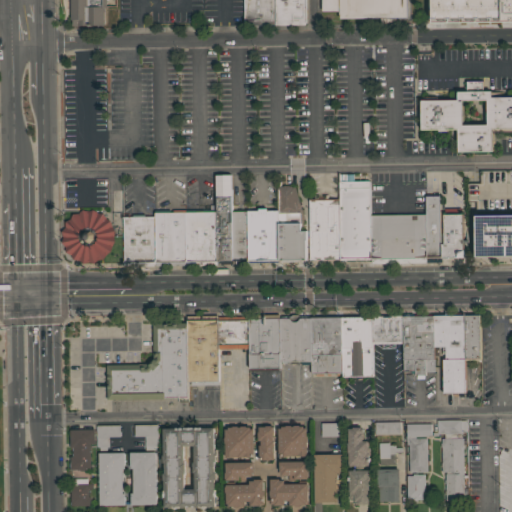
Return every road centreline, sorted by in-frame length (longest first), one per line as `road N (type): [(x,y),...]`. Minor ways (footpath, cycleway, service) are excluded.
road 1 (residential): [(12,44),(511,34)]
road 2 (primary): [(128,301),(511,294)]
road 3 (primary): [(488,275),(130,281)]
road 4 (primary): [(18,303),(20,494)]
road 5 (primary): [(46,282),(44,95)]
road 6 (primary): [(12,44),(16,169)]
